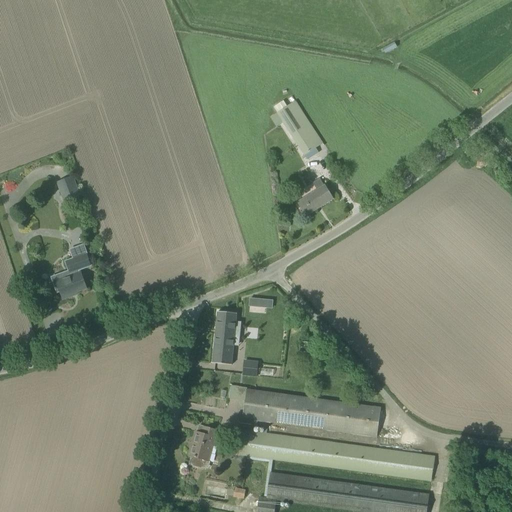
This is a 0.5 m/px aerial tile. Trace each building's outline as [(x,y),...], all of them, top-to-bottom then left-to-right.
[(394,42),(382,49),(385,54),(397,47),(394,42)] [(296,101),(271,118),(276,126),(283,122),(308,159),(319,152),(316,148),(324,143),(296,101)] [(63,202),(80,195),(73,176),(56,183),(63,202)] [(325,187),(298,203),(306,216),(333,199),(325,187)] [(87,289),(80,272),(79,270),(91,266),(84,246),(71,250),(74,259),(66,262),(70,273),(62,275),(63,278),(54,282),(57,292),(60,291),(63,299),(72,296),(72,294),(87,289)] [(213,363),(232,366),(234,346),(234,340),(238,341),(239,324),(236,323),(236,322),(237,314),(218,312),(213,363)] [(299,352),(301,352),(311,353),(312,343),(299,342),(299,352)] [(247,390),(243,418),(255,420),(377,437),(381,409),(247,390)] [(253,432),(255,420),(243,418),(243,417),(241,431),(238,454),(247,456),(247,459),(269,462),(264,498),(259,497),(257,511),(274,511),(276,500),(363,511),(426,511),(429,495),(271,473),(273,459),(431,481),(435,457),(253,432)] [(189,456),(192,457),(190,465),(201,468),(204,460),(208,461),(212,445),(214,445),(218,431),(204,427),(202,434),(196,432),(189,456)] [(233,497),(244,499),(246,490),(235,488),(233,497)]
